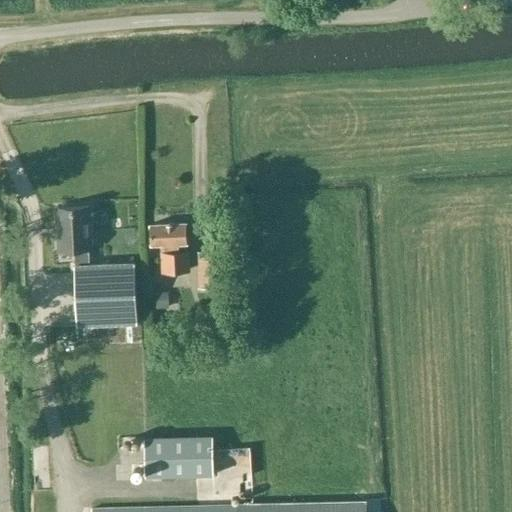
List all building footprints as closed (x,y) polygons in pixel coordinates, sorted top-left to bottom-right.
[(88,207),(58,208),(60,250),(74,249),(75,265),(74,265),(77,325),(137,323),(134,263),(89,265),(88,249),(90,249),(88,207)] [(188,243),(186,222),(149,225),(151,245),(163,244),(164,252),(160,252),(161,273),(190,271),(190,251),(179,251),(179,243),(188,243)] [(221,288),(220,251),(196,252),(198,289),(221,288)] [(230,323),(229,304),(216,304),(216,324),(230,323)] [(213,436),(144,438),(145,477),(214,475),(213,436)] [(92,508),(91,511),(361,511),(361,501),(233,503),(233,505),(92,508)]
